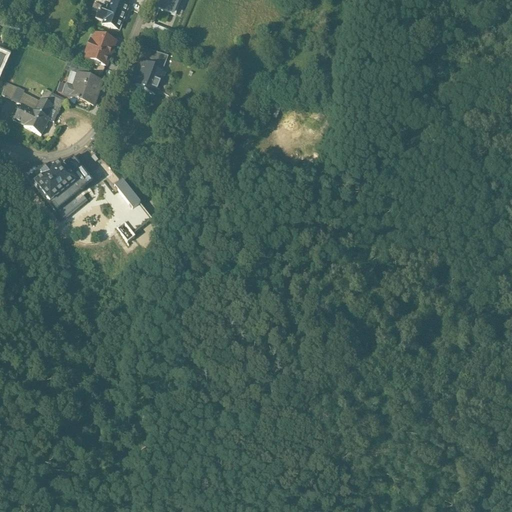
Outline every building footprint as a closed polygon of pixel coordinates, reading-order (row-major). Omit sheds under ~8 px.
[(0,0),(0,18),(4,21),(12,18),(13,17),(16,11),(16,9),(13,2),(12,1),(12,0),(0,0)] [(140,3),(131,0),(114,0),(114,2),(113,2),(112,4),(112,5),(111,10),(118,12),(114,21),(130,27),(131,26),(133,21),(138,9),(137,9),(139,4),(140,3)] [(76,8),(53,1),(47,19),(70,27),(76,8)] [(177,28),(163,23),(152,49),(166,55),(177,28)] [(114,42),(123,46),(129,29),(120,25),(119,27),(114,25),(109,39),(114,41),(114,42)] [(122,48),(106,42),(103,50),(96,47),(94,52),(93,52),(92,54),(93,55),(91,60),(98,62),(97,66),(113,72),(113,71),(115,66),(116,66),(120,54),(122,49),(122,48)] [(164,72),(147,65),(145,72),(161,79),(164,72)] [(97,79),(90,76),(87,84),(85,83),(81,94),(88,96),(86,102),(87,102),(86,103),(88,106),(91,107),(94,106),(95,105),(98,106),(100,107),(104,95),(108,94),(106,91),(109,84),(102,81),(101,79),(99,78),(97,79)] [(162,97),(145,91),(140,103),(140,105),(148,108),(147,110),(156,113),(162,97)] [(94,106),(91,107),(88,106),(86,103),(83,112),(85,113),(96,117),(98,113),(97,107),(98,106),(95,105),(94,106)] [(74,109),(62,104),(58,111),(71,116),(74,109)] [(140,105),(137,104),(129,124),(139,128),(138,130),(149,134),(157,114),(156,113),(147,110),(148,108),(140,105)] [(95,123),(73,116),(69,128),(66,138),(65,139),(87,146),(95,123)] [(13,130),(3,124),(0,130),(0,137),(7,141),(13,130)] [(69,128),(62,125),(58,136),(66,138),(69,128)] [(20,133),(13,130),(7,141),(13,145),(20,133)] [(47,135),(41,132),(36,141),(42,144),(46,137),(47,135)] [(59,142),(46,137),(42,144),(48,147),(42,159),(45,160),(49,163),(59,142)] [(42,144),(36,141),(30,153),(36,156),(42,144)] [(42,144),(36,156),(42,159),(48,147),(42,144)] [(27,151),(16,146),(9,161),(20,166),(27,151)] [(30,153),(27,151),(20,166),(19,168),(28,172),(36,156),(30,153)] [(42,159),(36,156),(28,172),(37,176),(45,160),(42,159)] [(68,198),(57,207),(55,205),(46,212),(41,207),(29,216),(34,222),(29,226),(44,245),(45,244),(59,260),(82,241),(76,232),(87,223),(68,198)]
